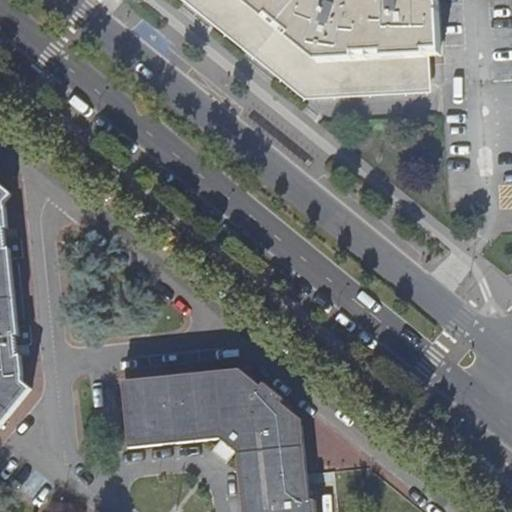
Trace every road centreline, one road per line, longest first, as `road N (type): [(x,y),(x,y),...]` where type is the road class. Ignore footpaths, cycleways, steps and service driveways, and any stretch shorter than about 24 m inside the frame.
road 1 (primary): [(0,13),(478,403)]
road 2 (primary): [(507,361),(67,0)]
